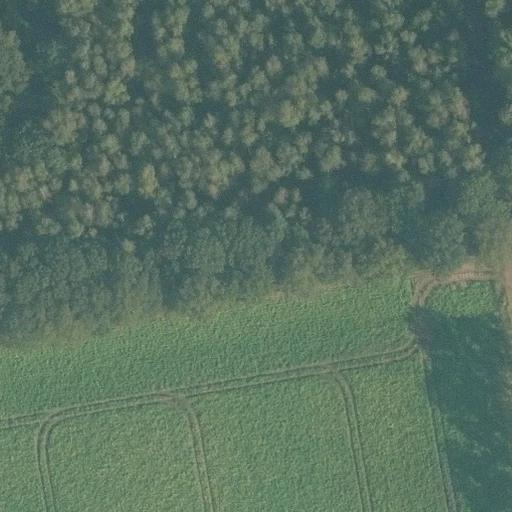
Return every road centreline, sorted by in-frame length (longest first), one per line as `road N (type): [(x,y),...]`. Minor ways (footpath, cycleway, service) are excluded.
road 1 (track): [(0,325),(506,234)]
road 2 (track): [(506,234),(466,0)]
